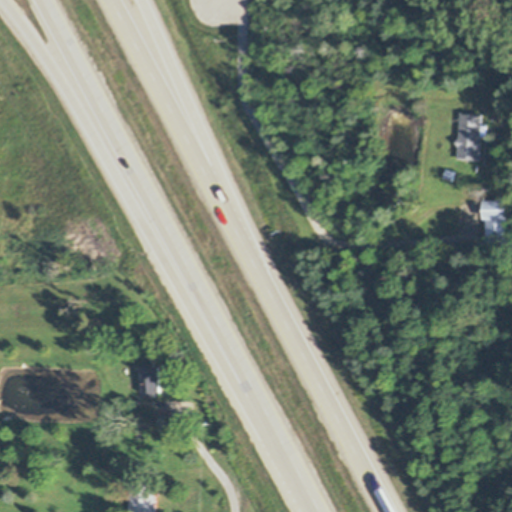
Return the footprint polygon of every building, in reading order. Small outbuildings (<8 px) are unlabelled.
[(490,123),(489,136),(483,136),(482,160),(459,159),(460,146),(457,146),(458,137),(461,137),(461,121),(462,112),(485,113),(484,121),(484,123),(490,123)] [(498,155),(509,155),(510,187),(498,187),(498,155)] [(453,180),(445,177),(447,168),(455,171),(453,180)] [(509,245),(488,245),(488,219),(486,219),(485,200),(507,200),(509,245)] [(142,368),(161,366),(163,392),(144,393),(142,368)] [(158,484),(157,511),(131,511),(131,484),(158,484)]
